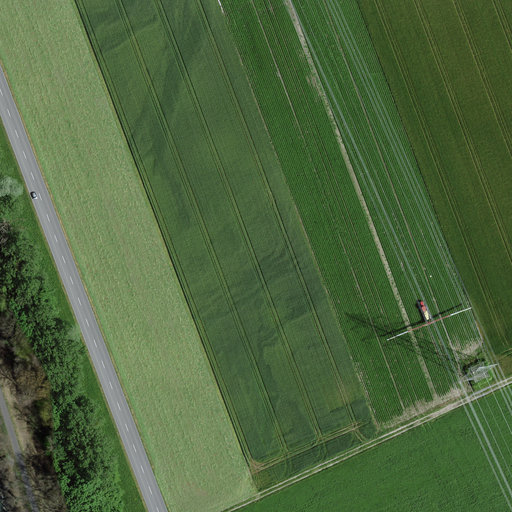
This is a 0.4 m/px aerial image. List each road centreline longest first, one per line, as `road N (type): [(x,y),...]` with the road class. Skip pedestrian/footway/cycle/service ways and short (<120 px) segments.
road 1 (tertiary): [(0,88),(158,511)]
road 2 (track): [(511,379),(224,511)]
